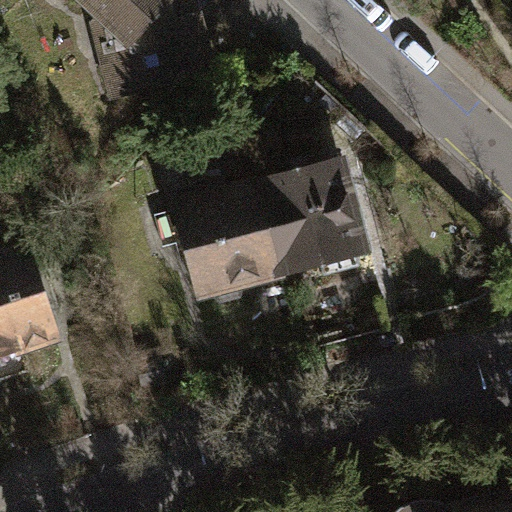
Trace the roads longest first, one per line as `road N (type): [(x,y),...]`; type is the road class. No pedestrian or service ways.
road 1 (residential): [(511,390),(303,438),(81,511)]
road 2 (residential): [(324,0),(511,172)]
